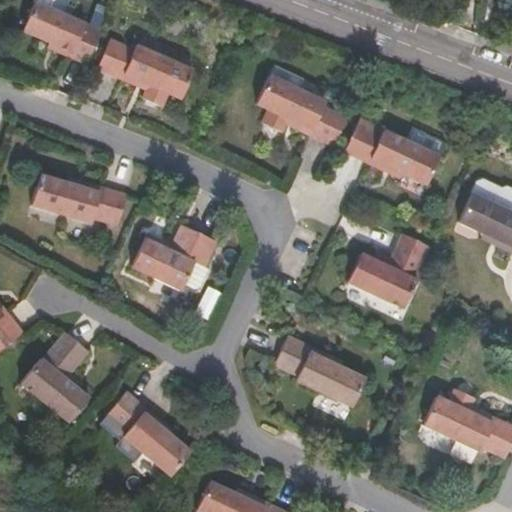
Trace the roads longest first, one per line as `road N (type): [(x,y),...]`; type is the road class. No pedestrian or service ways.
road 1 (residential): [(0,92),(262,203),(272,235),(213,375)]
road 2 (residential): [(213,375),(250,440),(399,511)]
road 3 (residential): [(511,79),(299,0)]
road 4 (residential): [(213,375),(81,305),(45,296)]
